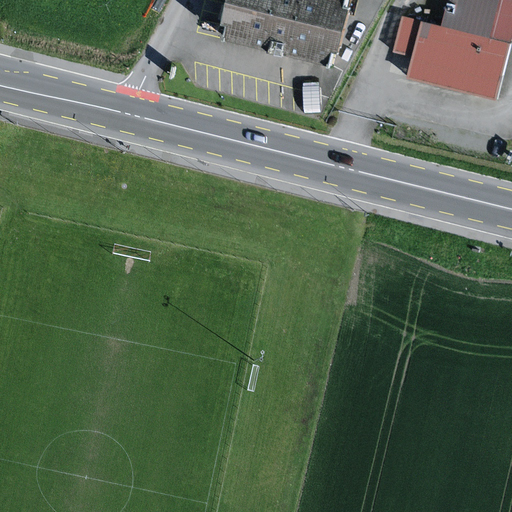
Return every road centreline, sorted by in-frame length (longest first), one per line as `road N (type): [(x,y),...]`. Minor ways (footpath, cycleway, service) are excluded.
road 1 (primary): [(511,209),(129,112)]
road 2 (primary): [(129,112),(0,79)]
road 3 (unclassified): [(184,0),(129,112)]
